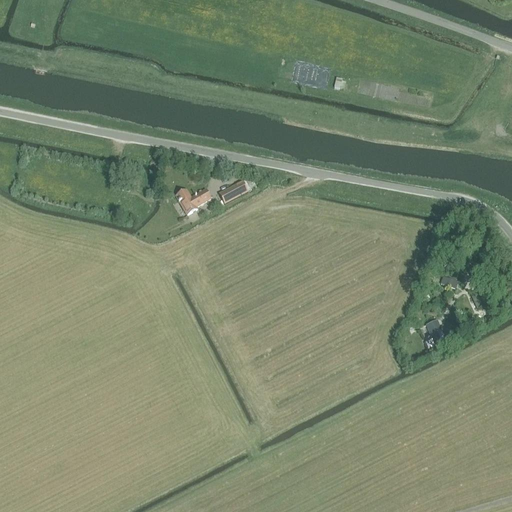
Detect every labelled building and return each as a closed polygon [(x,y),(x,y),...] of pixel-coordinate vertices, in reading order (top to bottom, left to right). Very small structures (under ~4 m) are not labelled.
[(342,80),(337,79),(334,89),(345,91),(347,84),(342,83),(342,80)] [(251,180),(243,184),(242,183),(236,186),(219,196),(224,206),(256,189),(251,180)] [(186,191),(175,197),(187,218),(199,211),(197,209),(211,200),(206,191),(191,200),(186,191)] [(444,278),(441,285),(456,291),(459,284),(444,278)] [(477,296),(472,298),(478,311),(483,308),(477,296)] [(437,334),(441,332),(437,322),(426,327),(436,349),(442,346),(437,334)]
